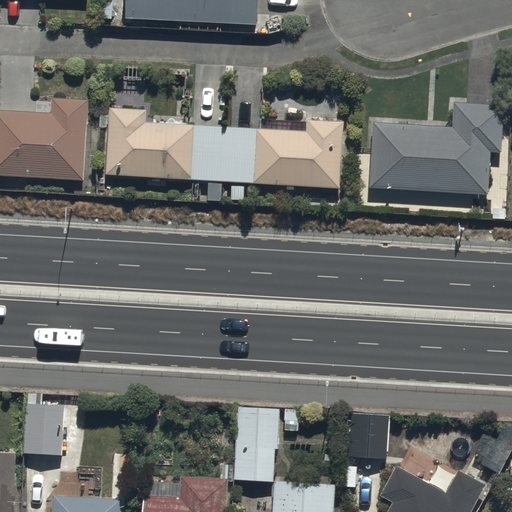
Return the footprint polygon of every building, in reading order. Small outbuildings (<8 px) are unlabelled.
[(124,0),(124,25),(258,31),(258,0),(124,0)] [(0,99),(0,179),(82,185),(87,105),(0,99)] [(371,124),(368,194),(496,200),(501,108),(454,106),(453,128),(371,124)] [(194,183),(196,127),(146,124),(147,113),(111,111),(107,179),(194,183)] [(196,127),(194,183),(208,184),(206,204),(223,205),(224,185),(340,191),(343,125),(307,123),(307,133),(196,127)] [(27,457),(65,459),(67,410),(30,409),(27,457)] [(237,483),(274,485),(278,414),(240,412),(237,483)] [(350,460),(389,462),(391,421),(352,419),(350,460)] [(0,511),(15,511),(17,494),(18,458),(0,456),(0,511)] [(476,511),(488,490),(459,474),(447,496),(399,470),(383,500),(394,506),(391,511),(476,511)] [(181,481),(180,500),(146,498),(145,511),(230,511),(232,484),(181,481)] [(277,488),(276,511),(334,511),(335,491),(277,488)] [(122,511),(123,503),(66,501),(55,500),(54,511),(122,511)]
